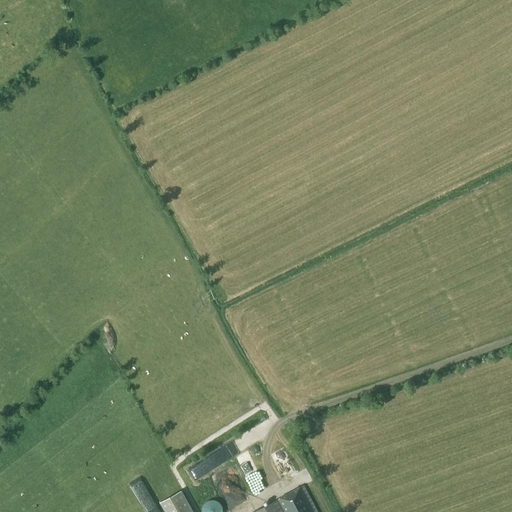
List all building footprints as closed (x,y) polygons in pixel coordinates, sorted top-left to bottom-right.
[(209,418),(196,425),(202,436),(215,429),(209,418)] [(263,422),(188,466),(196,479),(270,435),(263,422)] [(253,511),(318,511),(304,485),(301,487),(279,498),(279,499),(253,511)] [(194,511),(181,490),(160,502),(165,511),(194,511)] [(222,511),(223,510),(222,506),(220,502),(217,500),(212,499),(208,500),(205,502),(203,506),(202,510),(202,511),(222,511)]
